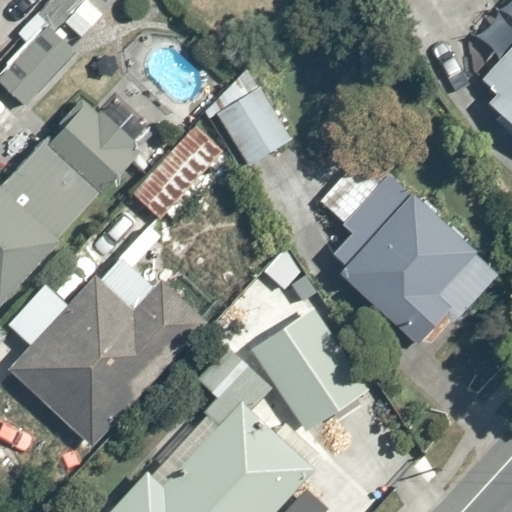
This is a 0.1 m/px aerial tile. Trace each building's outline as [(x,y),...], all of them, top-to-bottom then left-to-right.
[(90,0),(72,21),(49,0),(21,31),(32,40),(0,75),(0,81),(30,109),(86,47),(81,43),(107,15),(90,0)] [(412,0),(394,0),(400,8),(412,0)] [(496,76),(494,104),(511,119),(511,0),(509,0),(510,6),(483,37),(496,76)] [(216,101),(225,116),(253,165),(302,137),(266,73),(216,101)] [(7,182),(0,175),(0,303),(10,312),(155,150),(95,97),(56,140),(49,135),(7,182)] [(232,151),(199,122),(137,192),(170,221),(232,151)] [(368,244),(351,264),(353,282),(430,349),(463,310),(473,319),(511,273),(511,263),(435,196),(412,197),(410,199),(361,157),(321,203),(368,244)] [(171,280),(162,290),(123,254),(73,307),(50,286),(13,326),(38,349),(17,371),(101,449),(218,324),(171,280)] [(277,385),(233,347),(205,381),(225,398),(159,474),(152,468),(114,511),(368,511),(377,502),(262,403),(277,385)]
